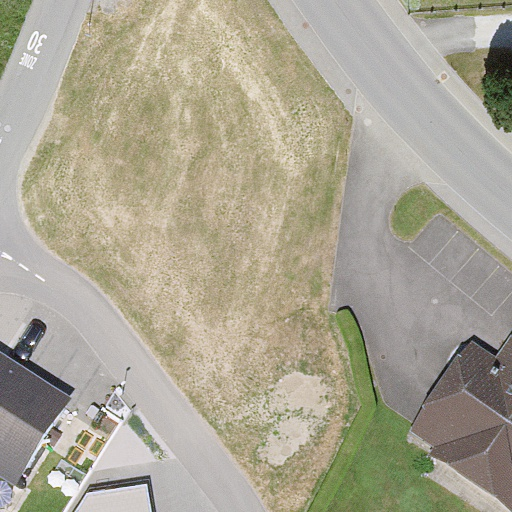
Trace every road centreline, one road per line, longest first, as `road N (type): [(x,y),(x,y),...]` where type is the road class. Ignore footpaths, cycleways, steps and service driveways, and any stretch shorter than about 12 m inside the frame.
road 1 (residential): [(0,244),(85,319),(238,511)]
road 2 (tertiary): [(343,0),(409,101),(511,184)]
road 3 (tertiary): [(57,0),(0,146)]
